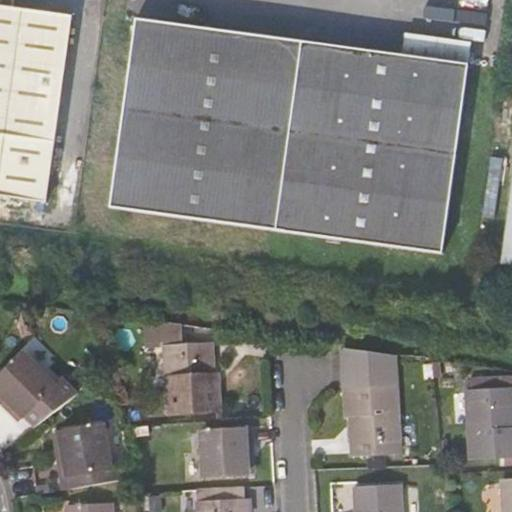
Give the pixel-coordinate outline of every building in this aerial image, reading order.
[(16,0),(0,0),(0,192),(48,199),(74,13),(16,4),(16,0)] [(460,257),(487,65),(419,55),(324,40),(153,15),(127,204),(460,257)] [(419,55),(487,65),(490,44),(422,33),(419,55)] [(174,325),(132,326),(132,347),(165,345),(168,414),(220,412),(219,381),(213,381),(211,343),(175,345),(174,325)] [(396,356),(344,349),(346,418),(352,417),(354,456),(400,454),(396,356)] [(28,413),(41,425),(79,395),(61,378),(56,384),(25,352),(0,377),(0,391),(14,405),(10,409),(21,419),(28,413)] [(511,387),(466,390),(470,458),(511,456),(511,387)] [(78,477),(80,488),(128,480),(126,468),(121,468),(113,424),(68,432),(74,462),(70,463),(72,477),(78,477)] [(251,429),(200,432),(203,479),(248,476),(246,445),(251,445),(251,429)] [(511,511),(511,477),(502,478),(503,511),(511,511)] [(401,511),(400,486),(353,489),(354,511),(401,511)] [(243,488),(200,490),(201,501),(197,501),(197,511),(249,511),(249,498),(243,499),(243,488)]
